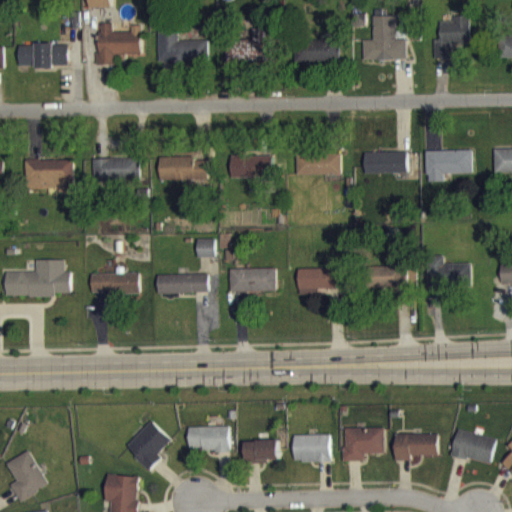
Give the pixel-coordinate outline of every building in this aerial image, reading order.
[(90,0),(91,18),(113,18),(113,0),(90,0)] [(365,71),(408,70),(408,49),(398,50),(397,26),(375,27),(375,50),(365,51),(365,71)] [(472,26),(442,26),(442,50),(436,50),(436,70),(454,70),(453,53),(472,53),(472,26)] [(100,75),(116,75),(116,65),(143,64),(143,36),(133,36),(133,42),(114,42),(114,34),(100,34),(100,75)] [(278,40),(254,39),(253,50),(227,49),(226,72),(277,73),(278,40)] [(160,74),(210,73),(209,51),(179,51),(178,41),(159,41),(160,74)] [(503,68),(511,67),(511,46),(502,47),(503,68)] [(341,51),(301,50),(300,71),(340,72),(341,51)] [(21,55),(20,77),(69,77),(70,55),(21,55)] [(511,183),(511,159),(496,160),(496,184),(511,183)] [(428,162),(429,192),(445,192),(445,185),(475,184),(474,161),(428,162)] [(343,184),(343,163),(298,165),(299,186),(343,184)] [(366,163),(367,184),(409,183),(409,163),(366,163)] [(232,187),(273,188),(274,167),(233,166),(232,187)] [(141,167),(95,169),(95,192),(142,190),(141,167)] [(210,190),(209,171),(196,171),(196,167),(161,168),(161,191),(210,190)] [(75,170),(28,170),(27,200),(75,201),(75,170)] [(217,249),(199,250),(199,268),(217,267),(217,249)] [(431,297),(473,297),(473,274),(446,275),(445,267),(430,267),(431,297)] [(66,270),(37,271),(38,282),(8,282),(8,307),(57,306),(57,303),(72,303),(72,282),(66,282),(66,270)] [(511,294),(511,274),(503,274),(502,294),(511,294)] [(374,276),(373,296),(410,297),(410,277),(374,276)] [(300,279),(300,305),(333,304),(332,299),(343,299),(342,278),(300,279)] [(232,302),(278,302),(278,279),(232,279),(232,302)] [(93,285),(94,305),(142,304),(141,283),(93,285)] [(210,284),(159,285),(160,304),(210,303),(210,284)] [(158,465),(173,450),(152,431),(127,458),(151,481),(162,469),(158,465)] [(231,436),(190,437),(190,461),(231,460),(231,436)] [(386,464),(385,438),(345,439),(346,472),(365,472),(365,464),(386,464)] [(498,449),(459,440),(453,466),(492,475),(498,449)] [(439,466),(439,444),(397,444),(397,471),(412,471),(412,466),(439,466)] [(295,446),(296,473),(332,472),(331,445),(295,446)] [(246,451),(247,473),(281,472),(280,451),(246,451)] [(12,495),(22,511),(50,495),(30,461),(8,474),(18,492),(12,495)] [(139,511),(140,487),(109,485),(107,511),(139,511)]
